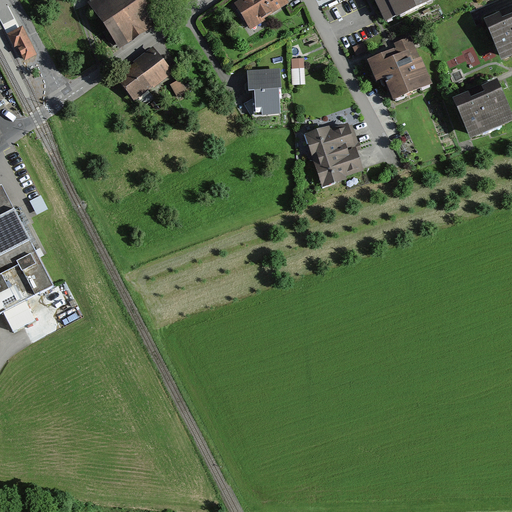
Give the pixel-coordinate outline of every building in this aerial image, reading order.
[(90,0),(109,28),(102,32),(115,51),(159,22),(145,1),(146,0),(90,0)] [(245,0),(238,5),(254,30),(292,6),(288,0),(245,0)] [(377,0),(390,27),(449,0),(377,0)] [(511,13),(487,24),(504,64),(511,60),(511,13)] [(22,26),(8,34),(15,47),(18,45),(26,60),(37,54),(22,26)] [(398,55),(373,65),(381,83),(391,79),(400,101),(436,86),(425,60),(417,63),(408,40),(394,46),(398,55)] [(157,51),(120,77),(137,101),(174,75),(157,51)] [(306,61),(295,62),(295,84),(306,84),(306,61)] [(280,73),(250,74),(251,90),(259,90),(260,116),(282,115),(280,73)] [(182,82),(173,87),(180,99),(189,94),(182,82)] [(511,109),(501,84),(456,104),(474,143),(511,126),(511,109)] [(352,125),(312,138),(327,185),(368,173),(360,148),(352,125)] [(0,313),(4,311),(16,333),(40,320),(30,301),(58,286),(7,188),(0,191),(0,313)] [(31,199),(38,213),(49,208),(43,194),(31,199)]
